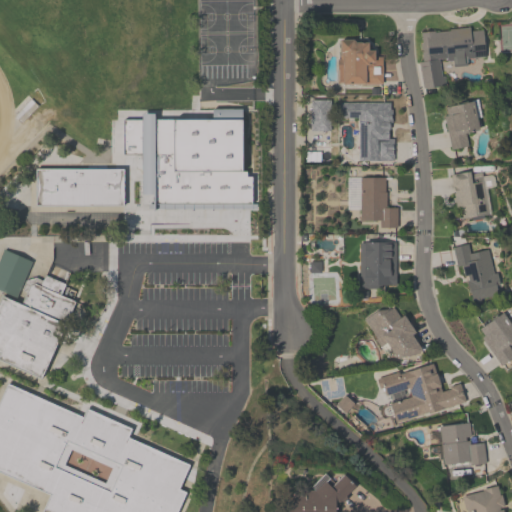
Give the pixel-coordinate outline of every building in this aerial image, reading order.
[(419,31),(433,30),(433,31),(448,30),(448,28),(468,27),(469,30),(482,29),(485,56),(465,58),(466,65),(452,66),(452,59),(445,60),(445,57),(437,58),(440,75),(443,75),(445,83),(422,87),(417,61),(421,61),(420,50),(423,50),(420,48),(419,46),(419,44),(420,42),(419,31)] [(351,39),(354,41),(367,41),(367,49),(373,49),(373,56),(381,56),(381,83),(341,83),(341,82),(335,82),(335,58),(338,58),(338,39),(351,39)] [(464,133),(467,146),(450,149),(442,116),(446,115),(444,106),(470,101),(469,99),(476,98),(480,116),(476,117),(479,129),(464,133)] [(329,99),(329,130),(309,130),(309,99),(329,99)] [(392,160),(357,160),(357,117),(338,117),(338,102),(388,102),(389,108),(390,108),(390,122),(388,122),(388,129),(387,129),(387,138),(392,138),(392,160)] [(122,205),(34,205),(34,168),(122,168),(122,205)] [(480,171),(487,213),(461,217),(459,205),(454,206),(449,174),(468,170),(469,173),(480,171)] [(385,191),(385,207),(396,207),(396,227),(379,226),(378,219),(359,219),(359,176),(383,177),(383,191),(385,191)] [(393,233),(393,241),(394,241),(394,284),(380,284),(380,288),(358,288),(358,243),(360,243),(360,240),(363,240),(363,233),(393,233)] [(466,275),(462,276),(460,264),(455,265),(450,246),(466,243),(469,252),(486,248),(492,274),(495,273),(497,279),(493,280),(497,294),(470,300),(468,291),(465,280),(467,279),(466,275)] [(40,381),(0,363),(0,295),(19,303),(25,292),(20,289),(24,280),(34,276),(40,279),(43,273),(65,283),(61,294),(76,301),(40,381)] [(420,349),(413,354),(394,357),(392,353),(386,357),(374,339),(375,338),(362,318),(375,310),(388,309),(392,306),(398,317),(402,314),(413,331),(410,334),(420,349)] [(511,340),(510,342),(511,345),(511,356),(499,365),(480,337),(482,335),(477,328),(502,312),(511,327),(511,340)] [(384,395),(381,387),(378,388),(375,378),(397,371),(398,373),(431,362),(434,373),(435,373),(439,385),(438,386),(440,391),(449,388),(448,386),(458,382),(464,401),(426,413),(425,412),(394,422),(388,403),(409,396),(407,388),(384,395)] [(0,472),(0,395),(6,382),(81,416),(85,408),(130,428),(127,437),(188,464),(177,489),(184,491),(174,511),(93,511),(91,511),(90,511),(40,511),(48,494),(0,472)] [(484,462),(467,464),(466,461),(442,464),(438,425),(468,422),(469,436),(463,436),(464,440),(468,440),(469,444),(482,442),(484,462)] [(292,511),(292,489),(313,490),(309,486),(323,472),(333,483),(342,474),(353,485),(344,495),(346,497),(342,501),(340,500),(337,501),(337,508),(334,508),(334,511),(292,511)] [(466,511),(466,509),(463,510),(460,496),(481,490),(481,488),(495,484),(498,494),(500,494),(503,506),(498,507),(499,509),(501,508),(501,511),(466,511)]
